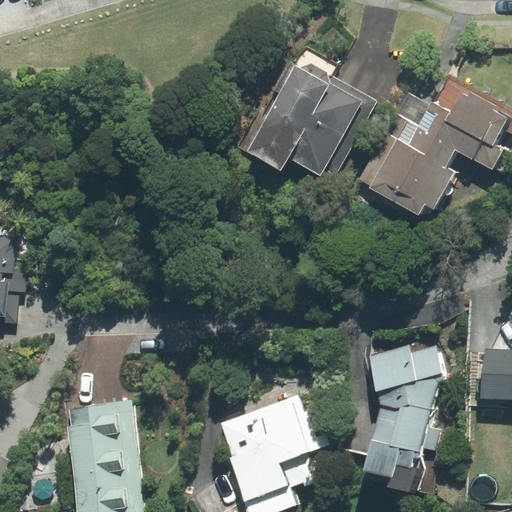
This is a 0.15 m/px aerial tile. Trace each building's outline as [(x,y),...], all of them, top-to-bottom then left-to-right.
[(276,93),(286,98),(255,156),(287,173),(293,160),(329,179),(373,96),(330,73),(339,58),(304,40),(276,93)] [(436,106),(411,92),(359,183),(431,224),(458,177),(467,183),(478,165),(493,174),(511,140),(511,106),(455,73),(436,106)] [(0,319),(12,320),(16,236),(0,234),(0,319)] [(371,355),(383,415),(365,482),(422,497),(429,472),(417,469),(443,372),(438,345),(412,350),(411,347),(371,355)] [(511,351),(486,351),(484,404),(511,404),(511,351)] [(317,456),(334,450),(319,413),(303,420),(295,399),(225,426),(239,461),(189,491),(201,511),(231,511),(233,511),(286,511),(301,506),(295,491),(326,479),(317,456)] [(148,511),(137,403),(72,410),(82,511),(148,511)]
